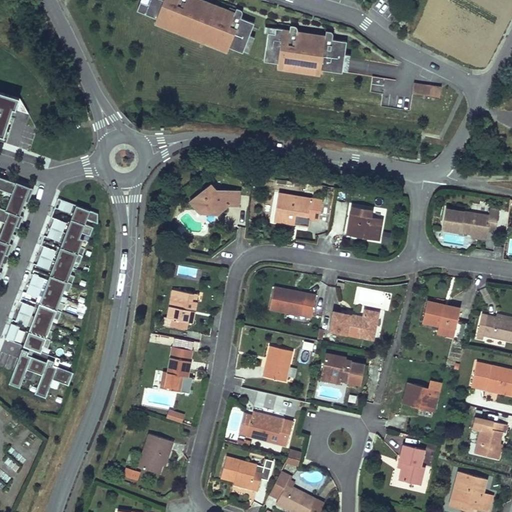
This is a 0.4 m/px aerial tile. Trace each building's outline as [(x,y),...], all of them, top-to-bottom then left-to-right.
[(143,12),(139,21),(159,28),(233,54),(246,59),(247,56),(253,58),(258,43),(253,41),(257,29),(244,24),(245,18),(245,17),(244,17),(244,16),(242,15),(239,14),(238,19),(237,21),(230,19),(231,16),(218,12),(217,14),(191,5),(192,1),(191,0),(154,0),(149,14),(143,12)] [(146,0),(143,12),(149,14),(154,0),(146,0)] [(231,59),(233,54),(159,28),(157,33),(231,59)] [(272,37),(268,66),(282,67),(325,72),(347,75),(347,73),(349,56),(350,43),(336,42),(336,37),(336,35),(335,34),(334,34),(329,33),(329,41),(300,38),(300,32),(300,31),(300,30),(298,30),(294,29),(293,34),(279,33),(279,38),(272,37)] [(325,78),(325,72),(282,67),(282,73),(325,78)] [(445,95),(446,86),(419,83),(418,92),(445,95)] [(19,107),(23,94),(0,87),(0,91),(10,94),(0,129),(0,128),(0,131),(11,134),(19,107)] [(0,128),(0,129),(10,94),(0,91),(0,128)] [(28,103),(23,94),(19,107),(33,110),(31,108),(28,103)] [(0,281),(1,282),(6,270),(2,268),(8,252),(12,254),(16,242),(13,240),(19,224),(22,225),(27,213),(23,212),(28,199),(32,200),(37,186),(2,174),(0,180),(0,185),(15,191),(9,207),(1,204),(0,207),(0,217),(8,220),(2,236),(0,235),(0,281)] [(210,180),(190,199),(198,209),(216,212),(227,203),(238,205),(241,190),(228,187),(221,194),(210,180)] [(318,218),(321,198),(280,191),(274,218),(293,221),(295,214),(318,218)] [(72,289),(78,273),(74,271),(79,259),(83,260),(89,245),(84,243),(87,236),(83,235),(85,230),(94,233),(97,224),(89,221),(90,216),(101,221),(102,210),(65,196),(61,205),(59,204),(55,215),(58,216),(51,234),(48,232),(44,242),(47,244),(40,262),(37,261),(33,271),(36,272),(30,290),(27,289),(23,299),(26,300),(18,321),(15,320),(9,336),(44,349),(46,343),(51,345),(57,329),(53,327),(57,315),(62,317),(68,300),(63,299),(67,288),(72,289)] [(366,206),(351,203),(345,233),(378,240),(383,217),(372,215),(364,213),(366,206)] [(373,207),(366,206),(364,213),(372,215),(373,207)] [(493,210),(491,216),(457,208),(450,207),(445,228),(452,230),(472,234),(472,231),(488,235),(489,232),(495,233),(500,211),(493,210)] [(472,231),(472,234),(471,238),(486,242),(488,235),(472,231)] [(276,283),(271,306),(311,315),(317,292),(276,283)] [(173,287),(167,316),(173,317),(171,325),(186,328),(188,319),(192,320),(198,292),(173,287)] [(426,301),(421,324),(452,331),(457,308),(426,301)] [(364,308),(362,315),(331,308),(326,331),(334,333),(335,329),(372,337),(378,311),(364,308)] [(511,320),(496,317),(482,314),(476,338),(481,339),(482,335),(511,341),(511,320)] [(173,344),(171,354),(182,356),(184,346),(173,344)] [(269,344),(262,372),(286,378),(292,350),(269,344)] [(0,358),(0,366),(11,369),(16,349),(3,346),(0,358)] [(77,369),(57,362),(58,359),(51,356),(50,359),(31,352),(32,349),(25,346),(16,371),(12,381),(23,385),(30,368),(45,374),(38,391),(49,395),(56,378),(71,384),(77,369)] [(192,347),(184,346),(182,356),(190,358),(192,347)] [(51,356),(32,349),(31,352),(50,359),(51,356)] [(346,354),(326,349),(320,369),(341,374),(340,377),(359,382),(364,361),(346,356),(346,354)] [(163,367),(160,384),(180,388),(183,373),(187,374),(190,358),(182,356),(171,354),(168,368),(163,367)] [(511,393),(511,370),(476,363),(470,388),(484,391),(484,387),(497,390),(496,394),(511,397),(511,393)] [(407,382),(401,404),(433,412),(438,390),(407,382)] [(294,414),(296,401),(257,394),(255,407),(294,414)] [(168,408),(166,415),(182,420),(184,413),(168,408)] [(284,416),(252,408),(251,413),(283,421),(284,416)] [(251,413),(242,411),(237,431),(246,433),(251,413)] [(251,413),(246,433),(286,443),(292,418),(284,416),(283,421),(251,413)] [(470,427),(480,430),(474,452),(498,458),(502,443),(499,442),(501,432),(504,433),(506,425),(483,419),(473,416),(470,427)] [(148,432),(138,462),(158,469),(160,462),(166,446),(170,448),(172,440),(148,432)] [(398,462),(404,463),(399,480),(419,486),(424,468),(420,467),(425,450),(403,445),(398,462)] [(170,448),(166,446),(160,462),(164,463),(170,448)] [(289,448),(285,463),(297,467),(302,452),(289,448)] [(257,462),(225,453),(219,475),(251,484),(250,486),(258,488),(263,469),(256,467),(257,462)] [(7,458),(4,463),(16,471),(19,466),(7,458)] [(125,468),(123,479),(138,481),(139,470),(125,468)] [(458,475),(449,508),(464,511),(469,511),(470,509),(480,511),(486,511),(490,497),(480,494),(484,482),(458,475)] [(285,480),(275,500),(297,511),(305,511),(314,496),(285,480)]
